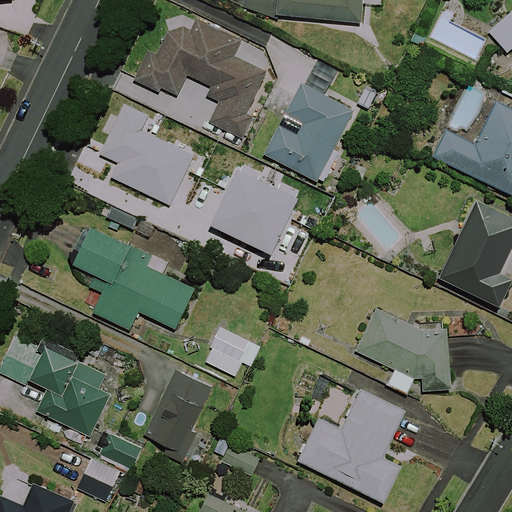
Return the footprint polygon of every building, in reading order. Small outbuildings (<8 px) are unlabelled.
[(380,6),(380,0),(275,0),(275,20),(359,25),(360,5),(380,6)] [(458,16),(438,6),(423,38),(473,63),(484,42),(453,26),(458,16)] [(511,11),(487,34),(506,54),(511,48),(511,11)] [(190,35),(171,26),(161,47),(144,38),(124,79),(156,95),(161,85),(179,94),(189,74),(209,84),(204,95),(214,100),(209,111),(217,115),(209,130),(238,145),(250,120),(243,116),(265,72),(234,57),(241,41),(197,20),(190,35)] [(353,111),(302,84),(286,114),(301,122),(295,134),(280,127),(265,156),(320,185),(332,162),(328,160),(353,111)] [(511,112),(493,103),(472,146),(444,133),(432,158),(511,197),(511,112)] [(167,166),(183,131),(156,120),(141,155),(167,166)] [(197,237),(223,249),(239,214),(224,208),(228,199),(219,195),(225,182),(182,163),(176,176),(150,165),(145,176),(137,173),(127,197),(201,229),(197,237)] [(511,244),(511,220),(475,202),(437,279),(498,309),(511,279),(511,278),(499,272),(511,244)] [(159,260),(91,228),(73,265),(108,282),(93,313),(129,331),(138,312),(174,330),(193,290),(153,271),(159,260)] [(79,242),(64,237),(58,251),(74,257),(79,242)] [(449,391),(442,326),(415,329),(378,311),(359,350),(392,366),(382,386),(406,397),(416,377),(420,379),(422,394),(449,391)] [(247,343),(219,328),(209,348),(237,363),(247,343)] [(75,366),(15,337),(0,368),(0,374),(26,387),(28,381),(47,390),(36,413),(89,438),(109,397),(70,378),(75,366)] [(324,360),(292,347),(288,357),(320,369),(324,360)] [(165,458),(182,466),(197,435),(190,432),(210,389),(178,374),(149,438),(170,448),(165,458)] [(404,411),(361,390),(342,430),(319,419),(298,462),(381,503),(399,467),(381,458),(404,411)] [(142,455),(99,433),(89,453),(132,475),(142,455)] [(259,459),(230,446),(222,465),(251,477),(259,459)] [(119,472),(91,459),(76,489),(104,503),(119,472)] [(70,511),(74,503),(32,484),(29,491),(17,486),(11,501),(0,496),(0,511),(70,511)] [(246,511),(208,494),(199,511),(246,511)]
